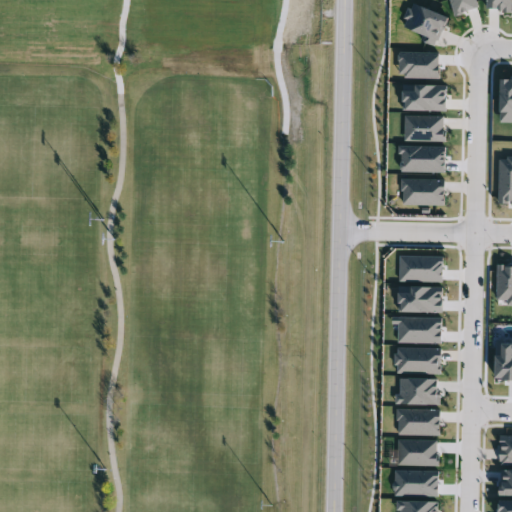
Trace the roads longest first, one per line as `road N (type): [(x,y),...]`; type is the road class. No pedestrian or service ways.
road 1 (secondary): [(333,511),(344,0)]
road 2 (residential): [(485,50),(470,76),(465,511)]
road 3 (residential): [(339,230),(511,235)]
